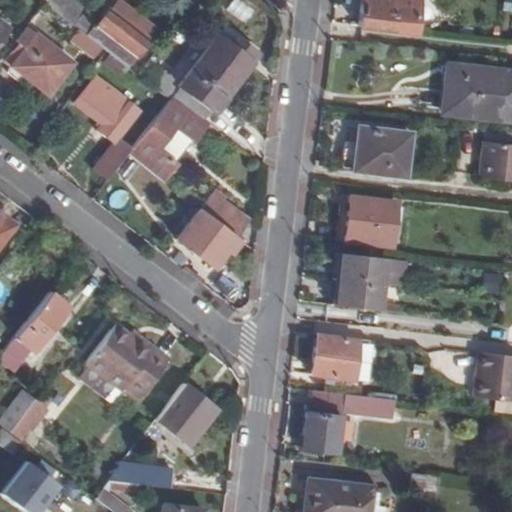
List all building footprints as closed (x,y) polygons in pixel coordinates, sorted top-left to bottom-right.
[(46,0),(43,5),(105,51),(109,54),(126,66),(148,38),(108,7),(98,21),(71,0),(46,0)] [(114,0),(108,7),(148,38),(155,30),(116,0),(114,0)] [(361,0),(358,27),(392,31),(395,12),(389,11),(390,0),(361,0)] [(71,63),(35,34),(12,66),(47,93),(71,63)] [(218,35),(179,86),(212,112),(258,54),(239,39),(233,48),(218,35)] [(143,80),(137,75),(126,66),(109,54),(102,62),(117,75),(119,73),(138,87),(143,80)] [(173,78),(149,59),(137,75),(143,80),(161,93),(173,78)] [(511,121),(511,71),(447,64),(442,114),(511,121)] [(93,166),(108,178),(127,153),(130,148),(117,136),(136,111),(125,102),(126,101),(107,85),(102,92),(91,83),(76,102),(103,124),(99,129),(112,140),(93,166)] [(172,95),(206,120),(212,112),(179,86),(172,95)] [(194,142),(210,123),(206,120),(172,95),(169,99),(130,148),(127,153),(163,181),(177,165),(173,161),(157,148),(174,126),(190,138),(194,142)] [(173,161),(190,138),(174,126),(157,148),(173,161)] [(358,127),(357,144),(354,171),(404,178),(409,133),(358,127)] [(511,143),(480,140),(476,175),(511,178),(511,143)] [(347,144),(343,169),(354,171),(357,144),(347,144)] [(349,196),(345,240),(390,246),(396,202),(349,196)] [(230,252),(239,239),(199,208),(176,238),(212,266),(225,249),(230,252)] [(0,236),(11,222),(0,214),(0,236)] [(336,304),(379,309),(386,257),(341,252),(336,304)] [(222,276),(215,287),(235,301),(243,290),(222,276)] [(65,306),(48,292),(2,351),(17,363),(20,365),(65,306)] [(81,366),(131,404),(166,358),(150,346),(147,349),(128,335),(114,324),(81,366)] [(147,349),(150,346),(131,330),(128,335),(147,349)] [(357,337),(316,333),(312,375),(352,379),(357,337)] [(17,363),(2,351),(0,354),(0,363),(10,372),(17,363)] [(511,355),(478,351),(473,396),(511,399),(511,355)] [(215,409),(182,382),(161,409),(167,413),(158,426),(180,442),(183,438),(188,444),(215,409)] [(0,424),(8,431),(33,399),(21,389),(0,414),(0,424)] [(344,394),(313,390),(310,412),(307,412),(303,449),(337,453),(344,394)] [(400,416),(401,401),(376,398),(375,413),(400,416)] [(44,408),(33,399),(8,431),(20,440),(44,408)] [(20,440),(8,431),(0,424),(0,456),(6,460),(25,444),(20,440)] [(185,447),(188,444),(183,438),(180,442),(185,447)] [(108,478),(142,483),(145,463),(121,460),(108,478)] [(35,511),(56,484),(25,461),(1,494),(25,511),(35,511)] [(437,492),(438,475),(412,472),(411,489),(437,492)] [(381,511),(382,508),(368,507),(370,487),(308,479),(304,511),(381,511)] [(113,511),(130,511),(133,510),(101,486),(93,496),(113,511)] [(201,511),(202,508),(163,503),(162,511),(201,511)]
